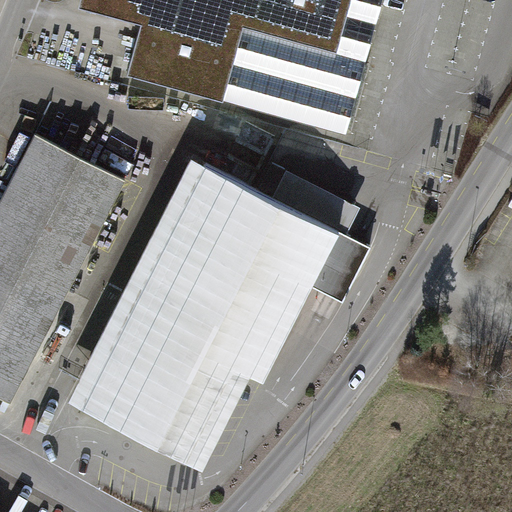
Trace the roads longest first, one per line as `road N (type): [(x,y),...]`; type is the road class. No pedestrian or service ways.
road 1 (secondary): [(511,135),(412,293),(331,404),(237,511)]
road 2 (unclassified): [(104,511),(0,452)]
